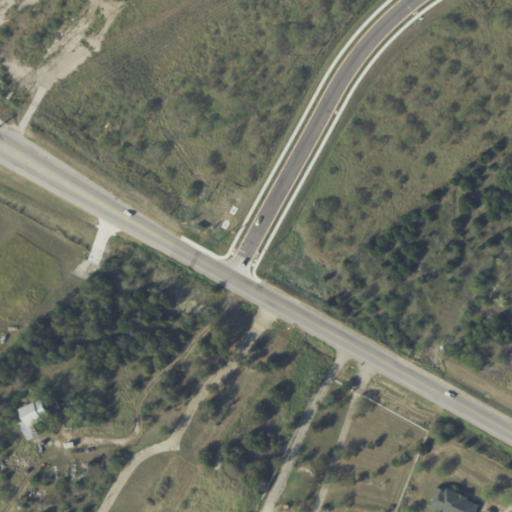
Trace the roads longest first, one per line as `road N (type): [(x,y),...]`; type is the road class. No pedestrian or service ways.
road 1 (secondary): [(0,144),(511,431)]
road 2 (residential): [(240,279),(364,50),(412,0)]
